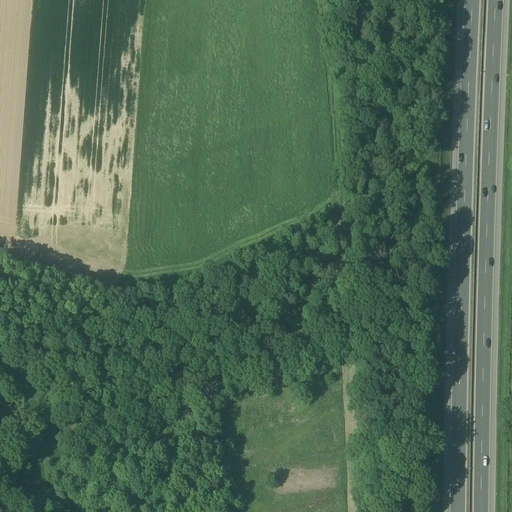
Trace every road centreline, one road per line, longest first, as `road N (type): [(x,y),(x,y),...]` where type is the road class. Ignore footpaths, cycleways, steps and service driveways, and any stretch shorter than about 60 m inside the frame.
road 1 (motorway): [(479,511),(494,0)]
road 2 (motorway): [(471,0),(456,511)]
